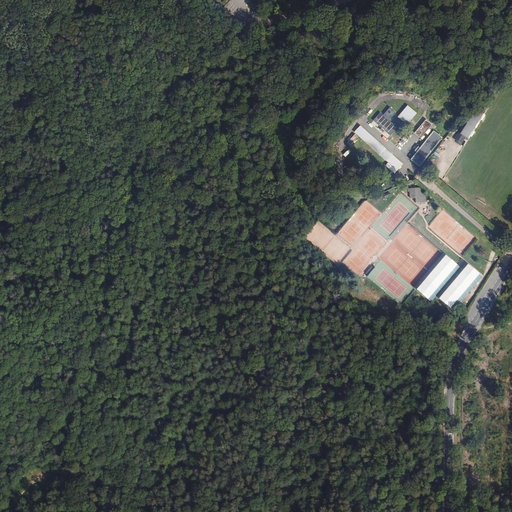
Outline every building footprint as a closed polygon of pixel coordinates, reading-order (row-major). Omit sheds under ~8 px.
[(213,9),(218,13),(222,9),(217,5),(213,9)] [(417,113),(408,105),(400,116),(409,123),(417,113)] [(480,109),(477,108),(459,135),(456,134),(452,140),(455,142),(454,143),(458,146),(463,140),(465,142),(487,109),(482,106),(480,109)] [(391,107),(384,115),(389,120),(396,112),(391,107)] [(381,112),(374,120),(391,136),(398,128),(389,120),(384,115),(381,112)] [(432,124),(427,120),(415,133),(421,138),(432,124)] [(401,166),(358,128),(352,134),(354,136),(347,144),(350,147),(356,139),(385,164),(383,167),(393,175),(401,166)] [(416,190),(408,191),(409,200),(413,199),(414,205),(419,204),(420,207),(423,206),(422,194),(416,194),(416,190)] [(436,297),(461,268),(444,253),(414,289),(431,303),(436,297)] [(461,268),(436,297),(454,312),(483,277),(465,262),(461,268)]
